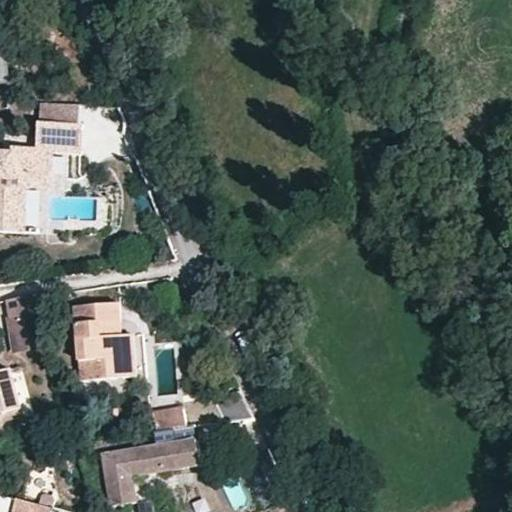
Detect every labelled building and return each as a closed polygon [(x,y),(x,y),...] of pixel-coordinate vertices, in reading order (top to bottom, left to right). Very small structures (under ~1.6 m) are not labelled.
[(31,176),(57,178),(59,153),(88,155),(89,127),(47,124),(46,151),(21,150),(20,156),(0,154),(0,233),(26,235),(31,190),(31,176)] [(56,191),(57,178),(31,176),(31,190),(56,191)] [(47,313),(43,296),(14,301),(17,319),(47,313)] [(103,322),(126,317),(122,300),(79,303),(86,379),(139,373),(135,332),(127,333),(104,335),(103,322)] [(127,333),(126,317),(103,322),(104,335),(127,333)] [(0,420),(21,416),(14,376),(0,378),(0,420)] [(252,420),(242,398),(220,401),(222,423),(252,420)] [(149,420),(151,434),(183,429),(181,415),(149,420)] [(0,434),(24,430),(21,416),(0,420),(0,434)] [(197,466),(193,442),(100,455),(107,508),(131,503),(128,477),(197,466)] [(267,511),(289,503),(265,448),(237,455),(260,511),(267,511)] [(39,511),(4,502),(2,511),(39,511)]
